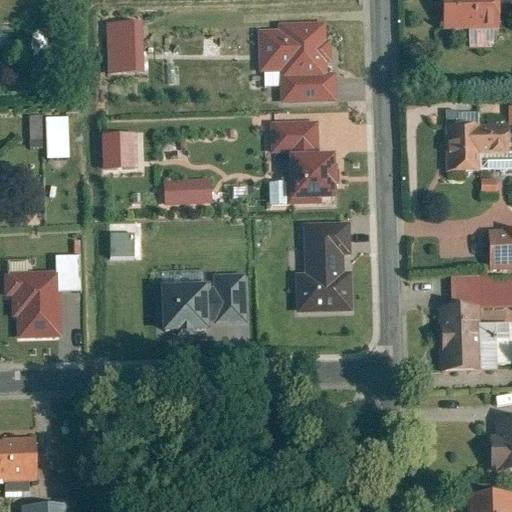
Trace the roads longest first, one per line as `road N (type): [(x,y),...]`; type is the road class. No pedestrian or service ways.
road 1 (residential): [(0,375),(387,370)]
road 2 (residential): [(387,370),(380,0)]
road 3 (residential): [(392,511),(387,370)]
